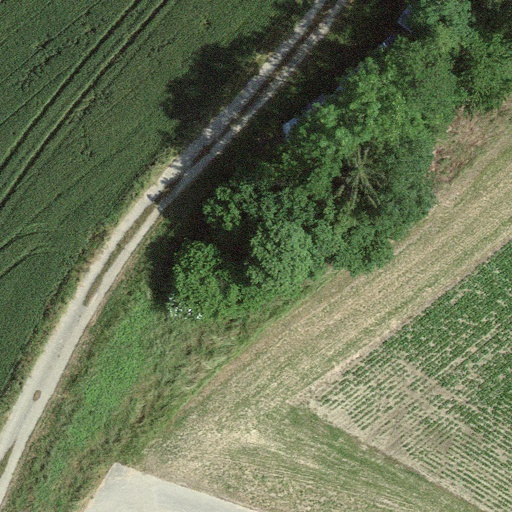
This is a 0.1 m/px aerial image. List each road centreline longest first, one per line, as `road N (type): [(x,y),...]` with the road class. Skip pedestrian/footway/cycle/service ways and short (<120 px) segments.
road 1 (track): [(331,0),(106,265),(0,476)]
road 2 (track): [(231,511),(149,495),(108,511)]
